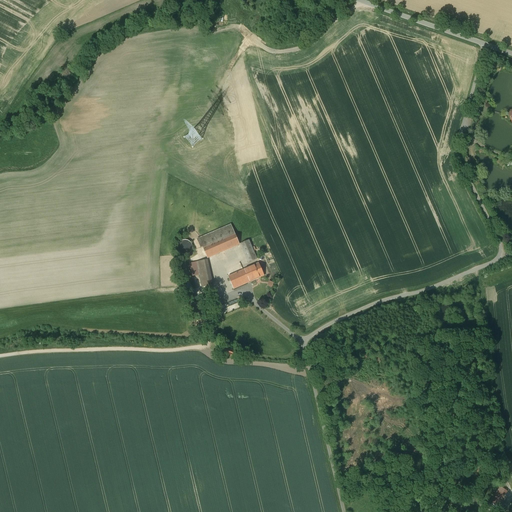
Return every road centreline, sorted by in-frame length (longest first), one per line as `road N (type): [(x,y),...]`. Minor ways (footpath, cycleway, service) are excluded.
road 1 (residential): [(486,44),(457,153),(499,255),(371,303),(303,344),(345,511)]
road 2 (track): [(473,267),(509,488)]
road 3 (track): [(355,0),(303,45),(273,53),(245,28),(204,26),(187,0)]
road 4 (tertiary): [(358,0),(486,44)]
